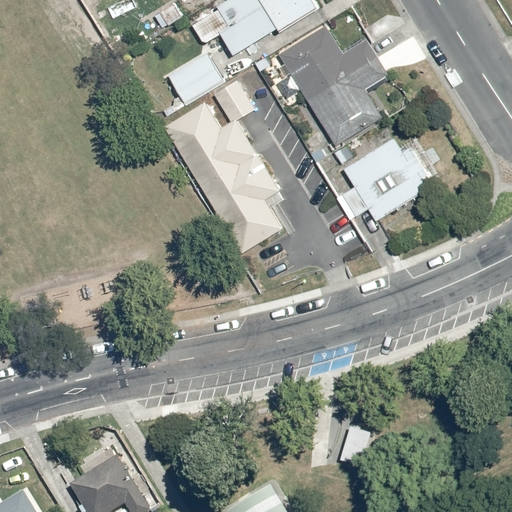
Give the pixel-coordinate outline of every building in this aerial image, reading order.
[(223,31),(237,55),(281,30),(283,34),(324,10),(318,0),(229,0),(220,6),(232,26),(223,31)] [(348,54),(328,24),(281,54),(339,145),(385,116),(368,89),(388,76),(367,42),(348,54)] [(227,82),(209,52),(171,75),(189,105),(227,82)] [(205,103),(166,127),(242,252),(283,228),(271,207),(284,199),(238,120),(255,110),(237,81),(215,95),(231,122),(221,128),(205,103)] [(396,136),(346,166),(358,186),(339,198),(352,220),(372,208),(380,221),(431,190),(427,183),(444,173),(433,155),(421,136),(403,147),(396,136)] [(351,423),(341,458),(366,466),(376,431),(351,423)] [(119,456),(71,485),(87,511),(113,511),(127,504),(132,511),(149,511),(152,511),(119,456)] [(271,511),(258,490),(222,511),(271,511)] [(37,511),(25,492),(0,507),(0,511),(37,511)]
